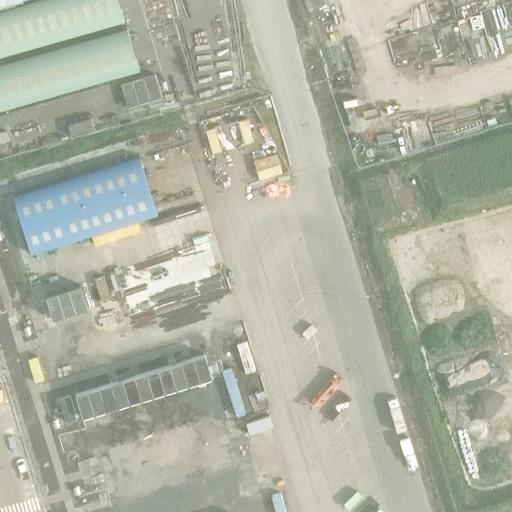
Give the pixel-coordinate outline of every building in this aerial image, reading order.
[(116,0),(35,0),(0,10),(0,57),(123,22),(116,0)] [(125,28),(0,64),(0,111),(138,71),(137,66),(125,28)] [(157,73),(122,83),(128,107),(164,97),(157,73)] [(139,159),(14,197),(31,253),(156,216),(139,159)] [(45,288),(61,342),(207,298),(191,244),(45,288)] [(205,355),(76,394),(83,419),(213,379),(205,355)]
